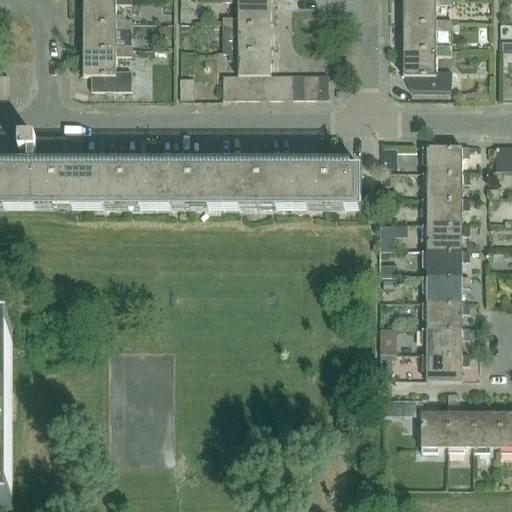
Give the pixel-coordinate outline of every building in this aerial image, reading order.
[(238,0),(223,0),(223,5),(238,5),(238,21),(239,21),(239,27),(271,27),(271,1),(239,1),(238,0)] [(116,1),(83,1),(83,27),(115,27),(115,34),(131,34),(131,24),(116,24),(116,8),(116,1)] [(404,1),(404,28),(436,28),(436,34),(452,34),(452,32),(452,23),(436,23),(436,8),(436,1),(404,1)] [(239,21),(238,21),(223,21),(223,31),(238,31),(238,47),(239,47),(239,53),(271,53),(271,27),(239,27),(239,21)] [(131,49),(131,34),(115,34),(115,27),(83,27),(83,53),(115,53),(115,59),(116,60),(132,60),(132,49),(131,49)] [(404,28),(404,53),(436,53),(436,60),(452,60),(452,49),(436,49),(436,34),(436,28),(404,28)] [(170,40),(169,30),(159,30),(159,40),(170,40)] [(239,47),(238,47),(223,47),(223,57),(238,57),(238,79),(247,79),(258,79),(271,79),(271,53),(239,53),(239,47)] [(91,95),(132,95),(132,76),(116,76),(116,60),(115,59),(115,53),(83,53),(83,79),(90,79),(91,95)] [(436,53),(404,53),(404,80),(411,80),(411,94),(451,94),(451,86),(452,86),(452,75),(436,75),(436,60),(436,53)] [(223,103),(235,103),(235,79),(223,79),(223,103)] [(235,103),(247,103),(247,79),(238,79),(235,79),(235,103)] [(247,103),(258,103),(258,79),(247,79),(247,103)] [(270,103),(270,80),(271,80),(271,79),(258,79),(258,103),(270,103)] [(271,80),(270,80),(270,103),(281,104),(281,79),(271,79),(271,80)] [(281,104),(293,104),(293,79),(281,79),(281,104)] [(293,104),(305,104),(305,79),(293,79),(293,104)] [(305,104),(317,104),(317,79),(305,79),(305,104)] [(329,80),(317,79),(317,104),(329,104),(329,80)] [(194,82),(181,82),(180,82),(180,105),(194,105),(194,82)] [(20,155),(35,155),(36,155),(41,158),(48,160),(53,159),(59,157),(59,142),(20,142),(20,155)] [(507,176),(507,150),(495,150),(495,176),(507,176)] [(468,151),(422,151),(422,167),(427,167),(427,177),(462,177),(462,161),(468,161),(468,151)] [(383,152),(383,167),(397,168),(397,152),(383,152)] [(351,173),(351,167),(0,166),(0,213),(361,213),(361,173),(351,173)] [(462,177),(427,177),(422,177),(422,194),(427,194),(427,203),(462,203),(462,187),(468,187),(468,177),(462,177)] [(462,203),(427,203),(422,203),(422,220),(427,220),(427,229),(462,229),(462,213),(468,213),(468,203),(462,203)] [(468,229),(462,229),(427,229),(422,229),(422,246),(427,246),(427,255),(462,255),(462,239),(468,239),(468,229)] [(394,240),(395,230),(380,230),(379,255),(394,255),(394,240)] [(427,271),(427,281),(462,281),(462,265),(468,265),(468,255),(462,255),(427,255),(422,255),(422,271),(427,271)] [(398,269),(381,269),(381,279),(398,279),(398,269)] [(462,281),(427,281),(422,281),(422,297),(427,297),(427,307),(462,307),(462,291),(468,291),(468,281),(462,281)] [(383,293),(394,293),(394,283),(383,283),(383,293)] [(468,307),(462,307),(427,307),(422,307),(422,324),(427,324),(427,333),(461,333),(462,317),(468,317),(468,307)] [(0,511),(12,511),(11,332),(0,331),(0,511)] [(427,349),(427,359),(461,359),(461,343),(468,343),(468,333),(461,333),(427,333),(422,333),(422,349),(427,349)] [(397,358),(397,349),(380,349),(380,358),(397,358)] [(427,375),(427,385),(461,385),(461,369),(468,369),(468,359),(461,359),(427,359),(422,359),(422,375),(427,375)] [(402,420),(402,404),(385,404),(383,404),(383,420),(385,420),(402,420)] [(472,451),(472,416),(457,416),(458,409),(446,409),(446,417),(446,452),(446,457),(463,457),(463,451),(472,451)] [(498,451),(498,416),(483,416),(483,409),(472,409),(472,416),(472,451),(472,456),(489,457),(489,451),(498,451)] [(511,416),(510,416),(510,409),(498,409),(498,416),(498,451),(498,456),(511,456),(511,416)] [(446,452),(446,417),(432,417),(432,410),(421,410),(421,457),(437,457),(437,452),(446,452)]
